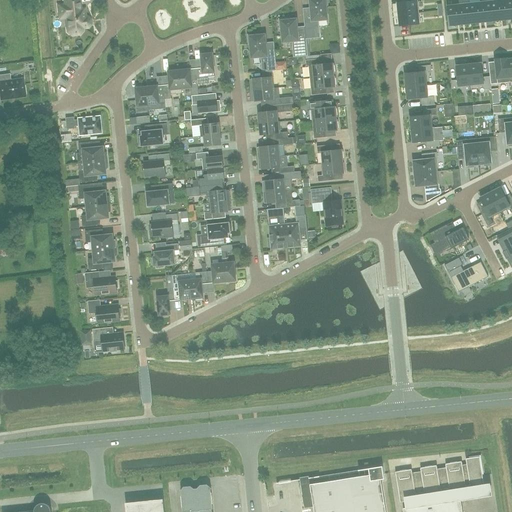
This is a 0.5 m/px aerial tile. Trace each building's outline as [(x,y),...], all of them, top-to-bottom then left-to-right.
[(86,9),(80,10),(79,0),(64,0),(65,5),(58,6),(60,19),(66,18),(68,32),(71,35),(79,34),(82,30),(82,28),(88,28),(90,25),(90,20),(87,18),(86,9)] [(306,40),(315,39),(314,27),(319,26),(318,20),(327,19),(326,6),(328,6),(327,0),(315,0),(310,1),(312,20),(304,21),(306,39),(306,40)] [(511,0),(503,2),(505,20),(511,18),(511,0)] [(417,2),(399,4),(401,15),(418,13),(417,2)] [(503,2),(492,3),(494,21),(505,20),(503,2)] [(492,3),(481,4),(483,22),(494,21),(492,3)] [(481,4),(471,5),(472,23),(483,22),(481,4)] [(471,5),(459,7),(461,24),(472,23),(471,5)] [(459,7),(449,8),(451,26),(461,24),(459,7)] [(418,13),(401,15),(402,26),(420,24),(418,13)] [(306,40),(306,39),(298,40),(296,20),(291,21),(291,18),(279,20),(280,29),(282,29),(284,42),(292,41),(293,47),(299,47),(300,57),(308,56),(306,40)] [(248,44),(251,44),(252,58),(261,57),(261,63),(267,63),(267,72),(276,71),(274,55),(266,56),(265,36),(260,36),(259,34),(247,35),(248,44)] [(196,69),(198,85),(204,84),(204,80),(208,80),(208,73),(214,72),(212,54),(209,55),(208,53),(202,54),(202,55),(201,55),(202,68),(196,69)] [(321,59),(306,60),(306,67),(309,66),(310,78),(333,76),(333,74),(335,74),(334,64),(321,65),(321,59)] [(497,84),(508,83),(506,62),(495,63),(497,84)] [(471,88),(484,86),(484,90),(491,89),(490,77),(483,78),(482,64),(469,65),(471,88)] [(456,67),(458,80),(452,81),(452,87),(458,86),(458,87),(471,85),(471,88),(469,65),(456,67)] [(404,73),(405,87),(427,85),(426,72),(431,72),(431,66),(418,67),(418,72),(404,73)] [(198,85),(196,69),(189,70),(179,71),(181,89),(192,88),(192,81),(197,81),(198,85)] [(169,85),(164,86),(165,98),(164,98),(164,100),(171,99),(171,95),(182,94),(181,89),(179,71),(175,71),(175,70),(169,71),(169,72),(168,72),(169,85)] [(157,73),(157,84),(167,83),(167,72),(157,73)] [(0,93),(1,100),(25,97),(24,95),(26,95),(25,86),(23,87),(22,80),(10,81),(9,74),(0,75),(0,93)] [(333,77),(333,76),(310,78),(312,96),(324,94),(324,88),(336,87),(335,76),(333,77)] [(251,80),(252,91),(274,88),(273,77),(253,79),(253,80),(251,80)] [(428,97),(427,85),(405,87),(406,100),(421,99),(422,106),(435,105),(434,97),(428,97)] [(149,111),(149,109),(148,106),(147,88),(142,88),(142,86),(136,87),(137,89),(135,89),(138,112),(149,111)] [(156,87),(147,88),(148,106),(149,109),(165,108),(164,100),(164,98),(165,98),(164,86),(156,86),(156,87)] [(253,101),(255,101),(255,102),(273,100),(272,89),(274,89),(274,88),(252,91),(253,101)] [(210,102),(209,94),(192,96),(193,106),(198,105),(199,114),(221,112),(220,101),(210,102)] [(275,99),(276,105),(293,104),(293,97),(275,99)] [(332,101),(310,104),(312,121),(336,119),(336,118),(337,118),(336,107),(332,107),(332,101)] [(293,104),(276,105),(274,106),(274,112),(259,113),(260,124),(280,122),(277,122),(276,113),(294,111),(293,104)] [(501,105),(493,106),(494,114),(502,113),(501,105)] [(410,117),(412,131),(432,128),(431,116),(436,115),(436,109),(423,110),(424,116),(410,117)] [(80,135),(101,133),(100,117),(79,119),(79,120),(74,120),(74,117),(66,118),(67,130),(75,129),(75,127),(79,126),(80,135)] [(200,126),(201,136),(220,134),(219,124),(209,125),(208,118),(191,120),(192,127),(200,126)] [(511,118),(498,120),(499,134),(506,133),(507,145),(509,145),(509,147),(511,146),(511,118)] [(336,120),(336,119),(312,121),(314,139),(327,138),(326,132),(339,130),(338,120),(336,120)] [(261,135),(276,134),(276,140),(280,139),(288,139),(288,132),(281,133),(280,122),(260,124),(261,135)] [(167,135),(166,124),(154,125),(155,131),(146,132),(142,132),(142,137),(140,137),(141,138),(139,138),(139,145),(141,145),(141,146),(163,144),(162,136),(167,135)] [(434,142),(432,128),(412,131),(413,144),(425,143),(425,149),(438,148),(437,142),(434,142)] [(221,145),(220,134),(201,136),(201,137),(204,136),(206,147),(221,145)] [(496,137),(476,139),(479,165),(484,164),(484,166),(490,166),(490,164),(491,164),(490,152),(497,151),(496,137)] [(476,139),(456,141),(458,155),(465,154),(466,159),(466,166),(468,166),(468,168),(474,168),(474,166),(479,165),(476,139)] [(83,150),(84,163),(107,161),(106,153),(104,153),(103,147),(92,149),(91,143),(78,144),(79,150),(83,150)] [(321,164),(342,162),(342,161),(344,160),(343,150),(330,151),(329,145),(317,147),(317,153),(322,152),(323,163),(321,164)] [(258,148),(259,159),(279,157),(278,146),(260,147),(260,148),(258,148)] [(203,170),(223,168),(222,157),(209,158),(208,153),(196,154),(197,160),(202,159),(203,170)] [(415,174),(438,172),(436,159),(437,159),(437,153),(424,154),(425,160),(414,161),(415,174)] [(158,161),(143,163),(144,165),(142,165),(142,171),(144,171),(145,177),(157,176),(157,177),(166,177),(165,166),(170,165),(169,154),(157,155),(158,161)] [(280,168),(279,157),(259,159),(260,169),(262,169),(263,170),(280,168)] [(107,161),(84,163),(85,171),(79,172),(80,183),(95,182),(94,176),(106,174),(106,169),(108,169),(107,161)] [(342,162),(321,164),(322,176),(317,176),(318,182),(333,181),(333,175),(345,173),(344,163),(342,163),(342,162)] [(224,179),(223,168),(203,170),(204,181),(199,181),(193,182),(194,188),(200,187),(224,185),(225,185),(224,179)] [(439,184),(438,172),(415,174),(417,187),(425,186),(426,202),(441,194),(441,189),(439,189),(439,184)] [(264,193),(284,191),(283,179),(266,181),(266,182),(263,182),(264,193)] [(93,184),(78,186),(80,199),(86,199),(87,207),(110,205),(109,197),(107,197),(106,191),(94,192),(93,184)] [(172,184),(160,185),(161,191),(146,193),(148,206),(174,204),(172,184)] [(207,194),(208,203),(230,201),(229,191),(226,192),(226,191),(225,191),(224,185),(200,187),(201,195),(207,194)] [(331,225),(332,228),(338,227),(338,224),(344,224),(341,200),(333,201),(331,187),(311,190),(313,204),(323,203),(326,226),(331,225)] [(499,190),(498,188),(493,191),(494,193),(491,194),(500,213),(510,208),(511,211),(511,197),(506,200),(500,189),(499,190)] [(286,202),(284,191),(264,193),(265,203),(268,203),(286,202)] [(488,226),(493,224),(490,218),(500,213),(491,194),(487,196),(486,194),(481,197),(482,198),(481,199),(487,210),(481,213),(488,226)] [(208,204),(211,203),(212,214),(228,212),(228,211),(231,211),(230,201),(208,203),(208,204)] [(111,212),(110,205),(87,207),(88,215),(82,216),(83,227),(98,226),(97,220),(109,218),(108,213),(111,212)] [(269,247),(271,247),(272,249),(288,248),(283,208),(268,210),(268,218),(279,216),(280,225),(269,226),(271,238),(268,239),(269,247)] [(166,221),(151,223),(152,225),(150,225),(150,231),(152,231),(153,237),(165,236),(165,237),(174,236),(173,226),(179,225),(177,214),(165,215),(166,221)] [(288,248),(301,246),(299,230),(305,229),(304,217),(297,218),(298,223),(285,225),(288,248)] [(199,247),(216,245),(215,239),(228,238),(228,233),(230,233),(230,232),(232,231),(231,225),(229,225),(229,223),(208,226),(209,235),(197,236),(199,247)] [(462,227),(450,232),(447,226),(433,233),(438,242),(436,243),(442,254),(452,249),(452,250),(469,242),(462,227)] [(100,230),(85,232),(86,243),(92,242),(93,251),(116,248),(115,240),(113,241),(112,235),(101,236),(100,230)] [(511,232),(498,239),(504,252),(503,253),(507,259),(509,258),(511,264),(511,232)] [(181,251),(183,251),(192,250),(191,240),(180,241),(181,251)] [(156,266),(156,268),(163,268),(163,266),(175,264),(174,251),(179,251),(178,244),(166,245),(167,251),(155,252),(155,257),(153,257),(153,258),(151,259),(152,265),(154,265),(154,267),(156,266)] [(117,256),(116,248),(93,251),(94,259),(88,259),(89,271),(104,269),(103,263),(115,262),(115,256),(117,256)] [(222,252),(222,258),(225,282),(228,282),(228,283),(235,283),(235,281),(236,281),(234,263),(228,263),(226,252),(222,252)] [(212,272),(207,272),(208,284),(215,283),(225,282),(222,258),(223,264),(212,265),(212,272)] [(445,265),(448,272),(463,265),(459,258),(445,265)] [(464,271),(451,278),(459,292),(461,295),(462,298),(467,295),(472,293),(469,287),(488,277),(481,262),(464,271)] [(85,274),(86,289),(95,288),(95,295),(116,293),(116,289),(118,288),(117,282),(115,282),(115,278),(100,279),(99,272),(85,274)] [(208,284),(207,272),(196,273),(196,280),(190,281),(192,299),(196,298),(196,300),(202,299),(202,298),(203,298),(202,285),(208,284)] [(168,290),(168,297),(157,298),(159,316),(162,315),(163,317),(169,316),(169,315),(170,314),(169,302),(175,301),(174,289),(173,289),(172,276),(165,277),(166,288),(168,290)] [(180,288),(174,289),(175,301),(182,300),(192,299),(190,281),(179,282),(180,288)] [(121,316),(120,310),(118,310),(118,306),(101,307),(100,300),(88,302),(89,314),(95,314),(95,316),(97,316),(98,323),(119,321),(119,317),(121,316)] [(123,334),(106,336),(105,328),(92,330),(94,342),(100,342),(100,344),(102,344),(103,351),(110,350),(110,352),(117,352),(117,350),(124,349),(123,334)] [(412,470),(395,472),(400,503),(405,502),(406,509),(403,509),(403,511),(462,511),(461,500),(467,499),(467,498),(477,497),(476,491),(485,490),(480,457),(466,459),(467,465),(462,465),(462,462),(446,464),(446,468),(437,469),(437,466),(420,468),(421,472),(412,473),(412,470)] [(370,475),(310,485),(314,511),(385,511),(381,480),(384,479),(382,467),(368,469),(370,475)] [(294,473),(281,473),(281,481),(293,482),(294,473)] [(184,487),(181,491),(182,511),(212,511),(212,510),(213,510),(211,488),(207,485),(200,485),(197,488),(194,489),(191,486),(184,487)] [(128,511),(163,511),(163,501),(128,505),(128,511)] [(51,511),(50,507),(47,505),(44,503),(40,504),(37,506),(35,509),(34,511),(51,511)]
